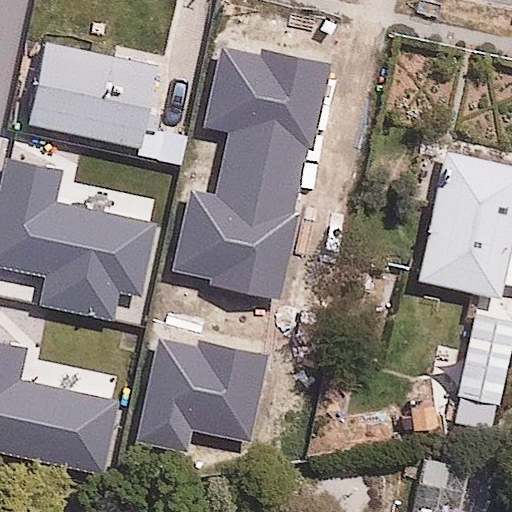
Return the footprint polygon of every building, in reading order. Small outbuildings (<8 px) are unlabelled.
[(154,64),(35,35),(14,118),(133,148),(154,64)] [(237,216),(291,229),(294,217),(317,223),(332,165),(312,160),(327,100),(221,74),(192,192),(240,204),(237,216)] [(511,287),(511,161),(435,147),(410,281),(492,296),(494,284),(511,287)] [(341,245),(297,237),(277,343),(320,352),(341,245)] [(495,399),(511,319),(511,318),(467,309),(450,390),(495,399)]
